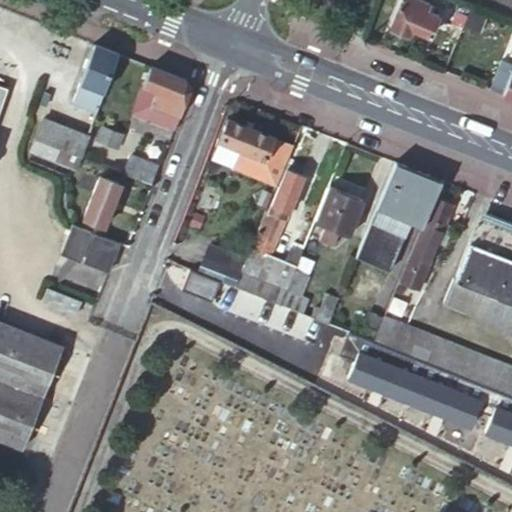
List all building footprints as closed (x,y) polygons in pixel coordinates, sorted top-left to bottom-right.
[(426,6),(411,0),(398,0),(388,28),(407,36),(409,30),(428,38),(437,17),(424,12),(426,6)] [(450,23),(461,27),(466,16),(454,11),(450,23)] [(97,108),(117,53),(93,43),(73,98),(97,108)] [(487,91),(511,100),(511,74),(510,73),(511,68),(511,67),(501,63),(499,69),(496,68),(487,91)] [(134,110),(174,126),(189,89),(184,80),(151,66),(134,110)] [(80,153),(88,132),(44,114),(35,134),(80,153)] [(272,188),(281,165),(264,157),(271,138),(227,118),(218,140),(239,149),(233,167),(231,171),(272,188)] [(126,132),(105,123),(100,137),(120,145),(126,132)] [(80,153),(35,134),(29,150),(75,169),(80,153)] [(239,149),(218,140),(210,158),(233,167),(239,149)] [(122,171),(149,181),(157,163),(130,152),(122,171)] [(440,180),(393,161),(353,256),(387,270),(408,222),(419,226),(432,198),(440,180)] [(243,257),(232,285),(271,301),(277,303),(292,271),(299,250),(290,246),(284,262),(267,254),(278,230),(276,229),(284,211),(287,212),(303,176),(285,168),(270,206),(268,205),(257,232),(254,231),(243,257)] [(120,182),(98,173),(82,215),(105,223),(120,182)] [(360,200),(329,186),(314,220),(323,224),(317,238),(330,244),(336,229),(345,233),(360,200)] [(432,198),(419,226),(402,267),(420,275),(452,206),(432,198)] [(84,227),(68,220),(56,250),(72,257),(84,227)] [(102,269),(113,239),(89,228),(77,259),(102,269)] [(510,328),(511,323),(511,300),(503,296),(511,274),(511,257),(467,238),(451,276),(449,275),(440,298),(510,328)] [(207,243),(196,271),(232,285),(243,257),(207,243)] [(308,278),(292,271),(277,303),(293,309),(300,312),(304,300),(300,299),(308,278)] [(511,274),(503,296),(511,300),(511,274)] [(271,301),(232,285),(226,301),(254,312),(257,303),(268,307),(271,301)] [(80,303),(48,290),(43,302),(76,314),(80,303)] [(325,322),(335,296),(323,292),(317,305),(312,317),(325,322)] [(381,315),(335,296),(325,322),(370,340),(381,315)] [(300,312),(312,317),(317,305),(304,300),(300,312)] [(282,333),(293,309),(277,303),(271,301),(268,307),(261,324),(282,333)] [(394,349),(404,324),(381,315),(370,340),(394,349)] [(0,377),(45,395),(65,344),(0,318),(0,377)] [(511,394),(511,367),(404,324),(394,349),(511,395),(511,394)] [(0,434),(26,444),(45,395),(0,377),(0,434)]
